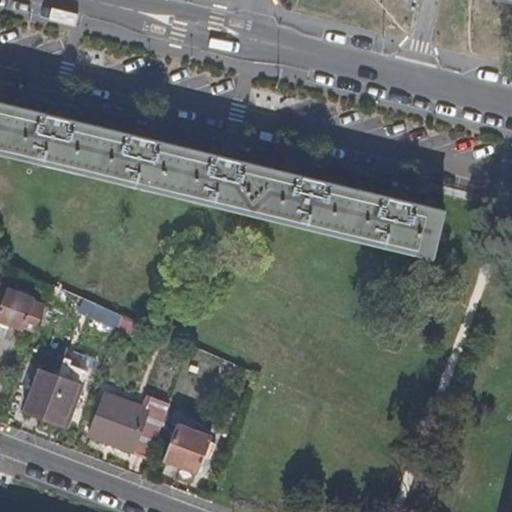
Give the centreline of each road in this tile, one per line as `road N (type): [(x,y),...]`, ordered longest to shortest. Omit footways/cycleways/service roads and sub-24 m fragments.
road 1 (residential): [(94,0),(413,81)]
road 2 (residential): [(0,444),(178,511)]
